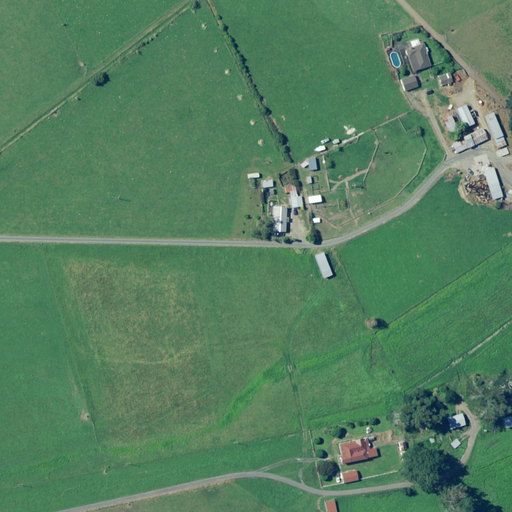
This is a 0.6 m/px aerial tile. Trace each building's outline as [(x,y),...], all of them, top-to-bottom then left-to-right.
[(419,45),(417,39),(409,42),(411,49),(405,51),(412,72),(430,66),(423,43),(419,45)] [(450,83),(447,73),(437,77),(441,86),(450,83)] [(417,86),(414,76),(400,80),(404,91),(417,86)] [(473,124),(465,105),(455,109),(464,129),(473,124)] [(509,153),(492,112),(484,116),(500,157),(509,153)] [(456,131),(450,115),(443,118),(451,139),(458,136),(456,131)] [(487,140),(482,128),(463,136),(450,141),(455,153),(487,140)] [(501,197),(493,168),(483,171),(492,200),(501,197)] [(320,202),(319,195),(307,197),(308,204),(320,202)] [(302,207),(300,196),(290,198),(291,208),(302,207)] [(285,232),(286,207),(273,206),(272,232),(285,232)] [(331,275),(323,253),(314,256),(323,278),(331,275)] [(464,425),(461,414),(446,418),(449,430),(464,425)] [(511,425),(511,415),(502,419),(506,428),(511,425)] [(462,444),(457,437),(449,444),(455,451),(462,444)] [(376,456),(374,448),(368,449),(366,438),(338,445),(341,456),(338,456),(340,465),(376,456)] [(359,480),(357,470),(340,473),(343,483),(359,480)] [(335,511),(334,501),(324,503),(326,511),(335,511)]
